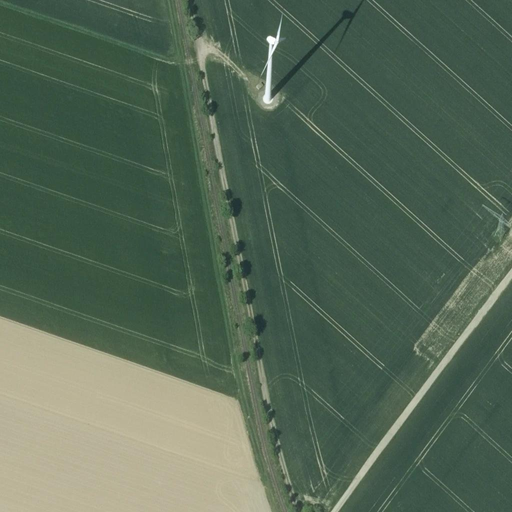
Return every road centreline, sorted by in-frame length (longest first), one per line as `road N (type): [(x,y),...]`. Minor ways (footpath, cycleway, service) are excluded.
road 1 (track): [(273,511),(187,72)]
road 2 (track): [(200,75),(264,395),(297,511)]
road 3 (track): [(511,274),(336,511)]
road 4 (track): [(0,7),(187,72)]
